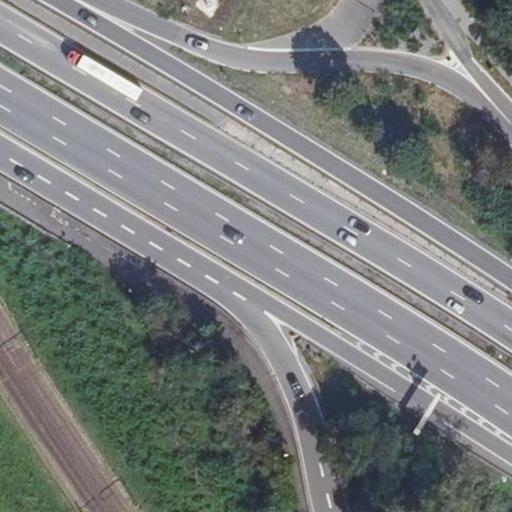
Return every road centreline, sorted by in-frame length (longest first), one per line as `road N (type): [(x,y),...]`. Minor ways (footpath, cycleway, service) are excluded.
road 1 (trunk): [(0,88),(511,411)]
road 2 (trunk): [(511,333),(0,29)]
road 3 (trunk): [(511,282),(65,0)]
road 4 (secondary): [(511,130),(430,75),(370,62),(231,58),(91,0)]
road 5 (trunk): [(248,301),(511,458)]
road 6 (secondary): [(0,153),(248,301)]
road 7 (secondary): [(248,301),(295,392),(331,511)]
road 8 (residential): [(511,119),(429,0)]
